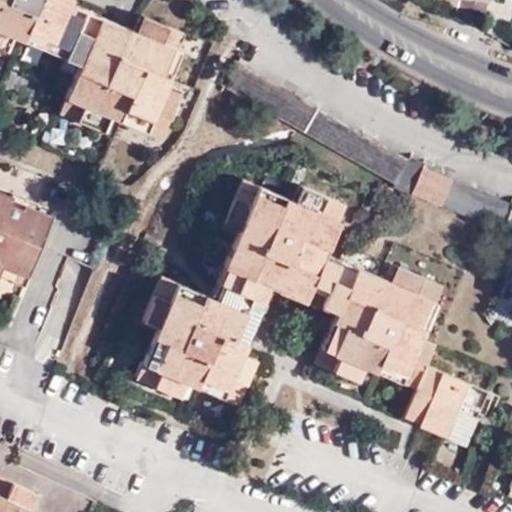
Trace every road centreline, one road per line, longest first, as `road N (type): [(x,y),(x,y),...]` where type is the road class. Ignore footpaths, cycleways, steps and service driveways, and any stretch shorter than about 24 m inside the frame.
road 1 (residential): [(511,164),(338,87),(240,0)]
road 2 (primary): [(344,0),(457,68),(511,88)]
road 3 (residential): [(0,410),(150,479)]
road 4 (residential): [(150,479),(272,511)]
